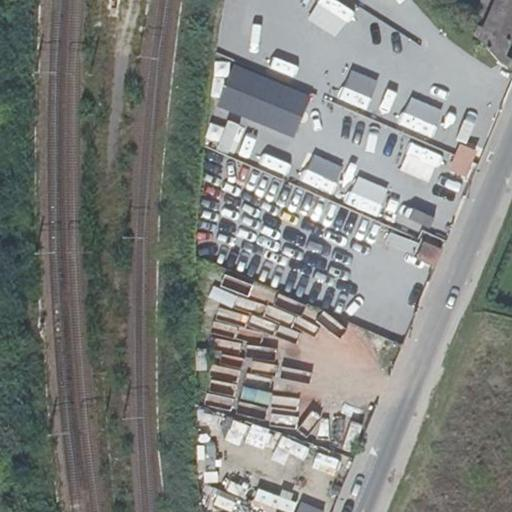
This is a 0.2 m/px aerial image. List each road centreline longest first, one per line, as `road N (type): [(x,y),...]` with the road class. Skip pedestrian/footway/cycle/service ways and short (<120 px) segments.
road 1 (unclassified): [(354,511),(511,144)]
road 2 (track): [(134,0),(111,164)]
road 3 (unknown): [(511,90),(436,50),(388,0)]
